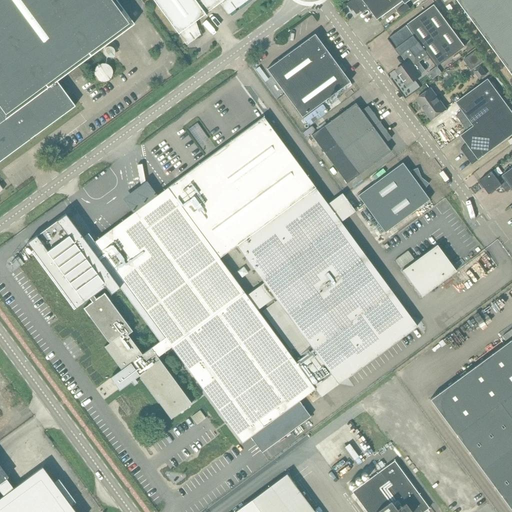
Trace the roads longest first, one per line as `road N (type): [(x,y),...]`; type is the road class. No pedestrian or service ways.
road 1 (unknown): [(234,53),(421,309),(450,309),(493,279),(500,254),(484,222)]
road 2 (unclassified): [(0,225),(305,0)]
road 3 (unclassified): [(484,222),(318,0)]
road 4 (unclassified): [(130,511),(0,334)]
